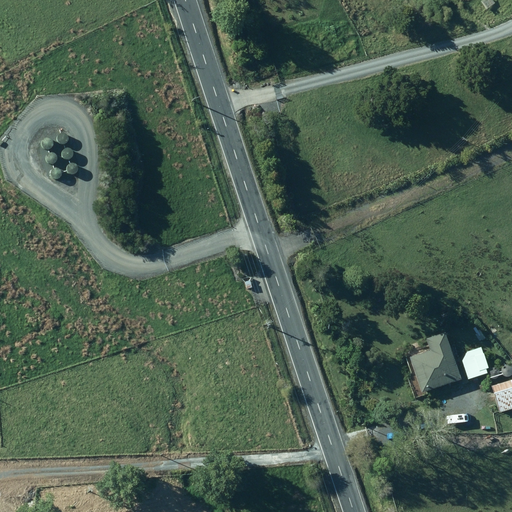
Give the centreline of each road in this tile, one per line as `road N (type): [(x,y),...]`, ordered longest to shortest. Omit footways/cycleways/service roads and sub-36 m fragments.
road 1 (tertiary): [(187,0),(353,511)]
road 2 (unknown): [(0,480),(334,451)]
road 3 (unknown): [(211,74),(510,0)]
